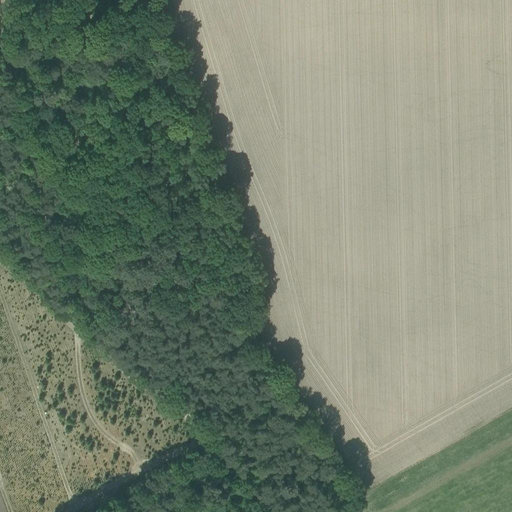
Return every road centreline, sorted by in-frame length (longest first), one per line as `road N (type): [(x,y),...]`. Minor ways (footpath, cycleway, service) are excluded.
road 1 (track): [(4,0),(75,330),(199,433),(194,445),(70,511)]
road 2 (track): [(75,330),(85,403),(100,430),(142,468)]
road 3 (track): [(75,330),(0,235)]
